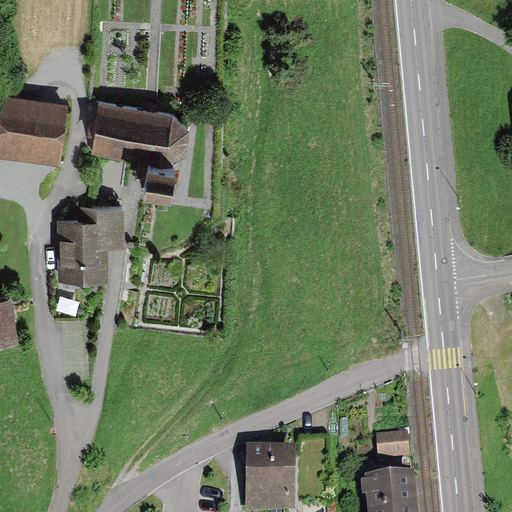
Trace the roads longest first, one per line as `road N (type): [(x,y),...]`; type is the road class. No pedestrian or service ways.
road 1 (residential): [(443,358),(416,358),(228,435),(154,472),(105,511)]
road 2 (primary): [(409,0),(437,283)]
road 3 (residential): [(59,511),(71,455),(88,427),(117,267)]
road 4 (primary): [(443,358),(458,511)]
